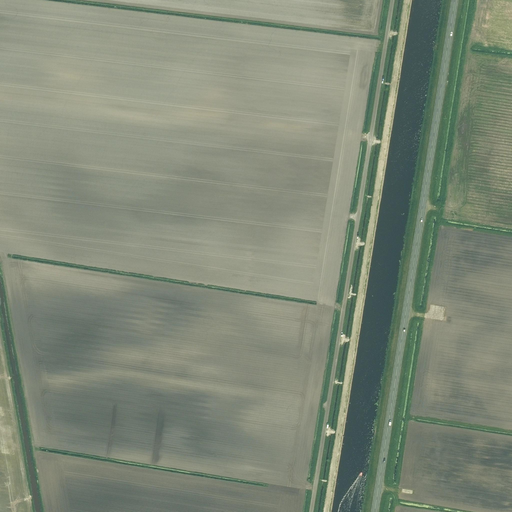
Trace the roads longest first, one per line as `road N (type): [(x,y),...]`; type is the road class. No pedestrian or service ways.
road 1 (unclassified): [(311,511),(392,0)]
road 2 (secondary): [(374,511),(454,0)]
